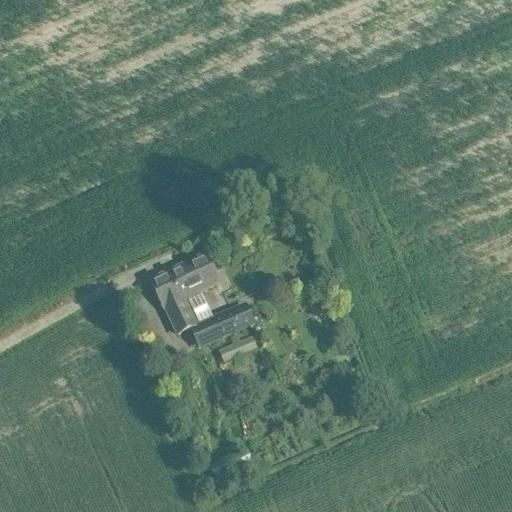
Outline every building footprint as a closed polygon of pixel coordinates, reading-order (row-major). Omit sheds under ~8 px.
[(184,301),(219,285),(206,257),(151,283),(164,311),(166,310),(179,336),(197,328),(184,301)] [(253,327),(246,308),(212,322),(220,341),(253,327)] [(150,337),(141,314),(130,318),(139,341),(150,337)] [(254,339),(220,353),(225,365),(259,350),(254,339)] [(248,451),(211,466),(220,486),(256,471),(248,451)]
